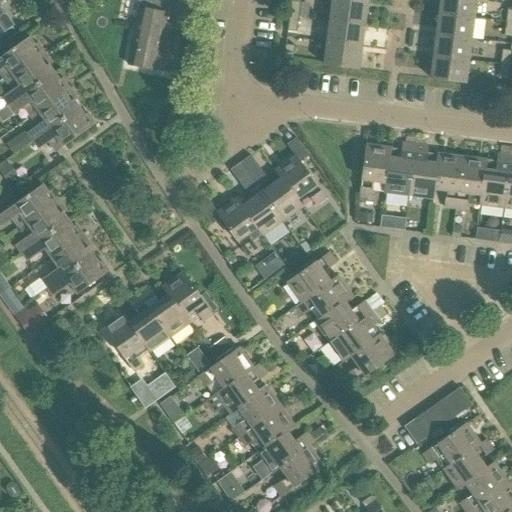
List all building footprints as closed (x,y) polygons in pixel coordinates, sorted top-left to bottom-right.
[(0,0),(0,28),(4,33),(11,28),(0,12),(0,4),(5,0),(0,0)] [(69,0),(68,1),(75,11),(84,4),(81,0),(69,0)] [(128,65),(154,70),(160,71),(163,55),(158,54),(161,40),(165,22),(182,25),(187,0),(171,0),(168,14),(140,8),(128,65)] [(334,0),(331,0),(329,21),(364,26),(367,4),(334,0)] [(476,0),(440,0),(438,14),(474,18),(476,0)] [(290,16),(299,17),(301,2),(292,1),(290,16)] [(474,18),(438,14),(436,35),(471,40),(474,18)] [(297,32),(299,17),(290,16),(288,30),(297,32)] [(364,26),(329,21),(326,43),(362,47),(364,26)] [(469,61),(471,40),(436,35),(433,57),(469,61)] [(0,73),(5,81),(43,54),(42,51),(37,50),(28,37),(0,57),(0,73)] [(324,64),(359,69),(362,47),(326,43),(324,64)] [(284,60),(293,61),(295,45),(286,44),(284,60)] [(501,66),(510,67),(511,51),(503,50),(501,66)] [(1,98),(7,106),(53,73),(44,61),(45,57),(43,54),(5,81),(12,90),(1,98)] [(466,83),(469,61),(433,57),(430,78),(466,83)] [(508,81),(510,67),(501,66),(499,79),(508,81)] [(23,106),(30,116),(68,89),(66,86),(61,85),(53,73),(7,106),(12,114),(23,106)] [(68,89),(30,116),(37,126),(26,133),(31,141),(78,108),(69,96),(70,92),(68,89)] [(78,108),(31,141),(37,150),(55,137),(62,147),(94,124),(92,122),(87,121),(78,108)] [(275,170),(281,178),(296,200),(307,192),(317,206),(326,199),(299,162),(309,155),(296,137),(287,144),(295,156),(275,170)] [(388,158),(385,183),(384,192),(407,195),(414,144),(402,143),(400,159),(388,158)] [(432,189),(436,163),(424,162),(426,146),(414,144),(407,195),(431,198),(432,189)] [(385,183),(388,158),(389,148),(365,145),(359,196),(370,198),(372,181),(385,183)] [(437,154),(436,163),(432,189),(446,190),(444,207),(454,208),(461,157),(437,154)] [(483,169),(480,195),(479,205),(503,208),(510,156),(497,154),(495,171),(483,169)] [(240,162),(282,221),(302,207),(296,200),(281,178),(271,185),(249,155),(240,162)] [(511,156),(510,156),(503,208),(511,208),(511,156)] [(461,157),(454,208),(466,210),(468,193),(480,195),(483,169),(485,160),(461,157)] [(241,206),(257,228),(262,235),(282,221),(240,162),(230,169),(251,199),(241,206)] [(0,171),(8,183),(16,178),(8,166),(0,171)] [(18,228),(25,223),(57,201),(55,198),(50,197),(42,185),(0,214),(0,224),(1,226),(11,218),(18,228)] [(257,228),(241,206),(236,198),(216,212),(208,200),(198,207),(211,225),(220,218),(247,255),(256,248),(252,243),(262,235),(257,228)] [(57,201),(25,223),(18,228),(25,238),(15,246),(20,253),(67,221),(58,208),(58,203),(57,201)] [(357,222),(370,224),(371,215),(358,213),(357,222)] [(380,228),(403,231),(404,219),(381,216),(380,228)] [(75,231),(67,221),(20,253),(26,261),(43,249),(50,258),(82,236),(80,233),(75,231)] [(452,237),(460,238),(461,228),(453,227),(452,237)] [(477,240),(484,241),(485,231),(478,230),(477,240)] [(502,244),(511,244),(511,231),(504,231),(502,244)] [(82,236),(50,258),(57,268),(39,280),(45,288),(91,255),(83,243),(83,238),(82,236)] [(287,283),(301,302),(330,281),(323,271),(336,262),(329,252),(287,283)] [(91,255),(45,288),(51,297),(69,284),(76,294),(107,272),(105,269),(100,267),(91,255)] [(162,287),(167,295),(182,316),(193,309),(202,322),(212,315),(211,314),(199,298),(182,273),(162,287)] [(330,281),(301,302),(295,306),(302,316),(316,306),(323,316),(344,302),(352,296),(338,276),(330,281)] [(188,324),(182,316),(167,295),(157,302),(148,288),(138,295),(168,337),(188,324)] [(199,298),(211,314),(216,310),(205,294),(199,298)] [(137,316),(128,323),(143,344),(149,351),(168,337),(138,295),(128,302),(137,316)] [(316,322),(330,342),(372,312),(364,301),(351,311),(344,302),(323,316),(316,322)] [(23,303),(13,307),(22,328),(32,324),(23,303)] [(344,361),(351,356),(380,336),(372,326),(379,322),(372,312),(330,342),(344,361)] [(143,344),(128,323),(123,315),(102,329),(132,371),(142,365),(133,352),(143,344)] [(380,336),(351,356),(358,366),(345,376),(352,386),(394,356),(380,336)] [(208,350),(214,359),(231,347),(224,338),(208,350)] [(216,378),(223,389),(253,368),(238,348),(196,378),(203,388),(216,378)] [(237,409),(259,393),(252,383),(265,374),(258,364),(253,368),(223,389),(205,402),(214,415),(225,407),(229,414),(237,409)] [(450,394),(462,411),(471,405),(459,387),(450,394)] [(267,388),(259,393),(237,409),(245,419),(232,429),(238,438),(281,407),(267,388)] [(440,400),(452,418),(462,411),(450,394),(440,400)] [(440,400),(431,407),(443,424),(452,418),(440,400)] [(294,426),(281,407),(238,438),(244,446),(251,442),(258,452),(286,432),(294,426)] [(422,413),(434,431),(443,424),(431,407),(422,413)] [(434,431),(422,413),(412,420),(425,437),(434,431)] [(425,437),(412,420),(404,426),(416,443),(425,437)] [(443,454),(451,464),(480,443),(466,423),(423,453),(430,463),(443,454)] [(279,467),(308,446),(314,442),(307,432),(293,442),(286,432),(258,452),(257,453),(261,459),(254,465),(263,478),(279,467)] [(464,483),(486,468),(479,458),(492,449),(485,439),(480,443),(451,464),(443,469),(457,489),(464,483)] [(308,446),(279,467),(286,477),(272,487),(279,496),(322,466),(308,446)] [(191,455),(198,465),(206,460),(198,450),(191,455)] [(199,466),(206,476),(217,469),(209,458),(199,466)] [(493,463),(486,468),(464,483),(472,494),(458,503),(460,505),(453,510),(454,511),(465,511),(507,483),(493,463)] [(218,484),(227,496),(238,488),(229,476),(218,484)] [(164,502),(150,483),(142,488),(156,508),(164,502)] [(511,489),(507,483),(465,511),(505,511),(511,507),(511,489)] [(381,511),(374,501),(364,507),(367,511),(381,511)]
